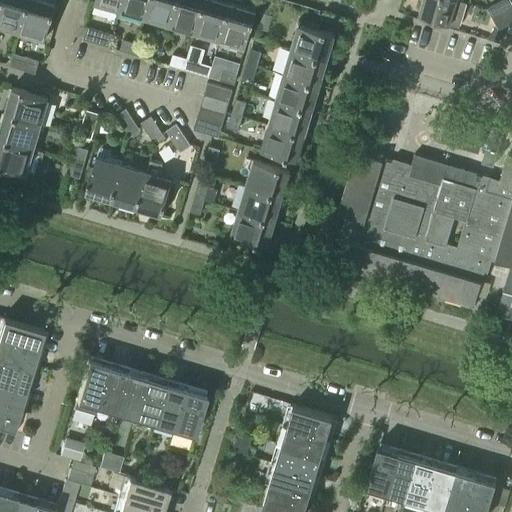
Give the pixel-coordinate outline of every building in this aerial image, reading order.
[(0,0),(0,24),(19,30),(28,0),(0,0)] [(46,0),(28,0),(19,30),(45,38),(55,3),(46,0)] [(144,14),(147,0),(120,0),(119,7),(144,14)] [(147,0),(144,14),(169,22),(175,0),(147,0)] [(175,0),(169,22),(194,29),(202,0),(175,0)] [(225,0),(202,0),(194,29),(219,36),(230,1),(225,0)] [(466,0),(422,0),(419,12),(459,24),(466,0)] [(493,17),(511,6),(511,1),(511,0),(498,0),(487,6),(493,17)] [(230,1),(219,36),(245,44),(252,22),(253,22),(254,18),(253,18),(256,9),(230,1)] [(511,6),(493,17),(499,28),(511,20),(511,6)] [(267,29),(272,14),(261,11),(257,26),(267,29)] [(290,47),(326,58),(334,32),(325,30),(325,29),(321,27),(321,28),(298,21),(290,47)] [(107,45),(111,32),(87,25),(83,37),(107,45)] [(132,52),(135,42),(122,38),(119,49),(132,52)] [(135,42),(132,52),(147,57),(150,46),(135,42)] [(283,72),(318,83),(326,58),(290,47),(283,72)] [(246,61),(257,64),(261,51),(250,48),(246,61)] [(35,72),(38,60),(13,52),(9,64),(35,72)] [(182,67),(186,57),(172,53),(169,63),(182,67)] [(186,57),(182,67),(197,72),(200,61),(186,57)] [(257,64),(246,61),(242,75),(252,78),(257,64)] [(234,83),(237,72),(222,68),(219,79),(234,83)] [(275,97),(311,108),(318,83),(283,72),(275,97)] [(204,92),(229,99),(232,89),(207,81),(204,92)] [(4,112),(40,122),(48,97),(12,87),(4,112)] [(229,99),(204,92),(200,104),(225,111),(229,99)] [(246,100),(235,97),(231,111),(242,114),(246,100)] [(268,122),(303,133),(311,108),(275,97),(268,122)] [(225,111),(200,104),(197,116),(221,123),(225,111)] [(129,134),(139,128),(124,106),(115,112),(129,134)] [(89,137),(97,111),(85,108),(77,134),(89,137)] [(242,114),(231,111),(229,118),(227,125),(238,128),(242,114)] [(0,126),(0,137),(33,147),(40,122),(4,112),(0,126)] [(154,142),(164,135),(150,113),(139,120),(154,142)] [(485,125),(448,114),(441,138),(478,149),(481,137),(485,125)] [(221,123),(197,116),(193,127),(218,134),(221,123)] [(179,149),(190,143),(176,121),(165,128),(179,149)] [(303,133),(268,122),(260,147),(284,154),(284,155),(287,156),(288,155),(296,158),(303,133)] [(493,164),(504,128),(493,125),(483,161),(493,164)] [(33,147),(0,137),(0,165),(36,176),(44,150),(33,147)] [(73,159),(83,162),(87,148),(77,145),(73,159)] [(215,163),(219,148),(209,145),(204,160),(215,163)] [(440,183),(408,174),(411,166),(360,151),(355,150),(337,211),(365,219),(350,268),(474,305),(484,271),(489,256),(492,257),(511,263),(511,153),(507,152),(496,191),(485,188),(490,174),(476,170),(475,175),(477,176),(474,185),(442,175),(440,183)] [(110,198),(121,162),(95,155),(85,190),(110,198)] [(146,169),(135,205),(160,212),(162,205),(164,205),(165,201),(164,200),(171,177),(159,173),(162,162),(150,158),(147,170),(146,169)] [(246,183),(281,194),(288,169),(253,158),(246,183)] [(83,162),(73,159),(69,173),(79,176),(83,162)] [(121,162),(110,198),(135,205),(146,169),(121,162)] [(193,195),(204,198),(208,185),(198,181),(193,195)] [(238,208),(273,219),(281,194),(246,183),(238,208)] [(204,198),(193,195),(189,210),(200,213),(204,198)] [(273,219),(238,208),(231,233),(266,243),(273,219)] [(511,267),(510,267),(496,312),(511,317),(511,267)] [(0,325),(0,336),(37,348),(43,327),(3,315),(0,325)] [(0,357),(31,367),(37,348),(0,336),(0,357)] [(0,378),(25,386),(31,367),(0,357),(0,378)] [(88,357),(76,397),(96,403),(108,363),(88,357)] [(108,363),(96,403),(115,409),(127,369),(108,363)] [(127,369),(115,409),(135,415),(147,375),(127,369)] [(147,375),(135,415),(154,421),(166,380),(147,375)] [(0,399),(20,405),(25,386),(0,378),(0,399)] [(166,380),(154,421),(173,426),(185,386),(166,380)] [(185,386),(173,426),(194,433),(206,392),(185,386)] [(20,405),(0,399),(0,422),(13,426),(20,405)] [(287,423),(327,435),(333,414),(293,402),(287,423)] [(281,442),(321,454),(327,435),(287,423),(281,442)] [(65,435),(59,453),(72,457),(69,467),(93,474),(96,464),(80,459),(85,441),(65,435)] [(275,462),(315,473),(321,454),(281,442),(275,462)] [(387,489),(398,450),(378,444),(366,483),(387,489)] [(398,450),(387,489),(406,495),(418,455),(398,450)] [(418,455),(406,495),(426,501),(437,461),(418,455)] [(437,461),(426,501),(445,507),(457,467),(437,461)] [(270,480),(309,492),(315,473),(275,462),(270,480)] [(35,499),(30,511),(68,511),(78,481),(89,484),(93,474),(69,467),(57,506),(35,499)] [(457,467),(445,507),(463,511),(475,472),(457,467)] [(475,472),(463,511),(486,511),(496,479),(475,472)] [(122,495),(162,506),(168,486),(128,474),(122,495)] [(303,511),(309,492),(270,480),(263,501),(299,511),(303,511)] [(0,489),(0,511),(9,511),(15,494),(0,489)] [(15,494),(9,511),(30,511),(35,499),(15,494)] [(116,511),(160,511),(162,506),(122,495),(116,511)]
